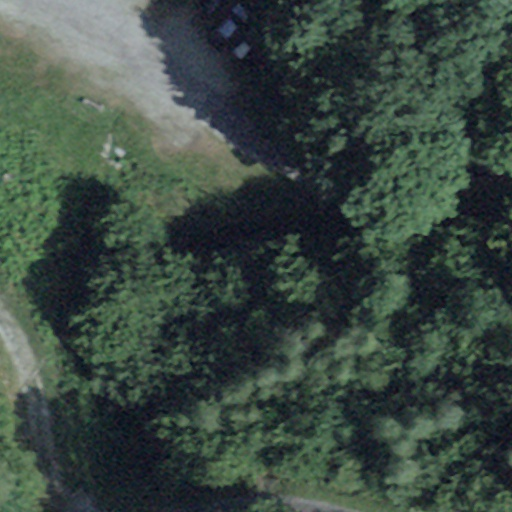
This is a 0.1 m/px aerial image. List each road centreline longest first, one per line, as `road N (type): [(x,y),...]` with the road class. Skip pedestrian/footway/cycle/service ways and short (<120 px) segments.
road 1 (track): [(0,0),(56,11),(293,167),(405,193),(511,178)]
road 2 (track): [(72,511),(50,478),(26,371),(0,317)]
